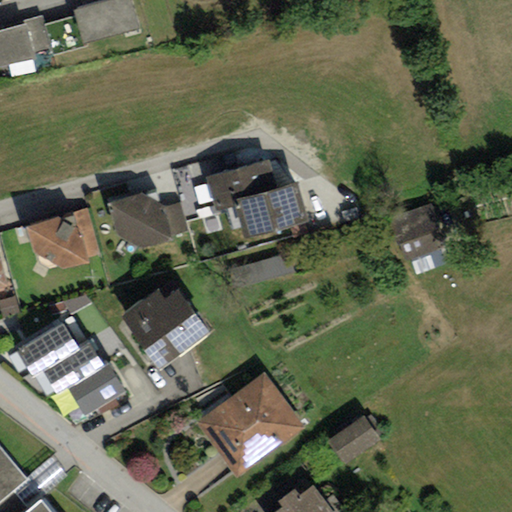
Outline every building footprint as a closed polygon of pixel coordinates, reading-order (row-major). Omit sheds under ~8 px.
[(75,17),(81,44),(138,30),(129,0),(114,0),(73,11),(75,17)] [(42,17),(23,21),(24,25),(26,25),(33,54),(50,49),(44,25),(42,17)] [(81,44),(75,17),(44,25),(50,49),(51,56),(83,49),(81,44)] [(24,25),(0,31),(0,68),(34,59),(33,54),(26,25),(24,25)] [(270,160),(205,179),(214,213),(235,207),(239,206),(237,200),(278,188),(270,160)] [(298,183),(278,188),(237,200),(239,206),(235,207),(245,240),(309,222),(298,183)] [(141,194),(107,205),(118,238),(142,249),(171,241),(170,237),(163,209),(162,205),(141,194)] [(432,200),(388,214),(394,240),(399,238),(404,259),(446,245),(432,200)] [(180,204),(163,209),(170,237),(188,233),(180,204)] [(88,209),(73,213),(74,216),(79,231),(88,258),(100,254),(88,209)] [(74,216),(62,220),(79,231),(74,216)] [(58,217),(26,225),(33,253),(62,270),(90,264),(88,258),(79,231),(62,220),(58,217)] [(157,291),(121,317),(145,348),(143,349),(160,372),(211,334),(179,292),(165,302),(157,291)] [(61,322),(16,349),(34,380),(43,374),(79,353),(77,349),(61,322)] [(89,342),(77,349),(79,353),(43,374),(56,396),(68,390),(105,368),(104,367),(89,342)] [(109,364),(104,367),(105,368),(68,390),(83,416),(125,392),(109,364)] [(236,478),(304,428),(263,373),(195,424),(236,478)] [(328,442),(343,464),(379,439),(363,417),(328,442)] [(0,511),(48,511),(40,501),(29,511),(13,492),(28,480),(0,446),(0,511)] [(331,511),(314,487),(300,496),(295,489),(278,501),(282,507),(275,511),(331,511)]
